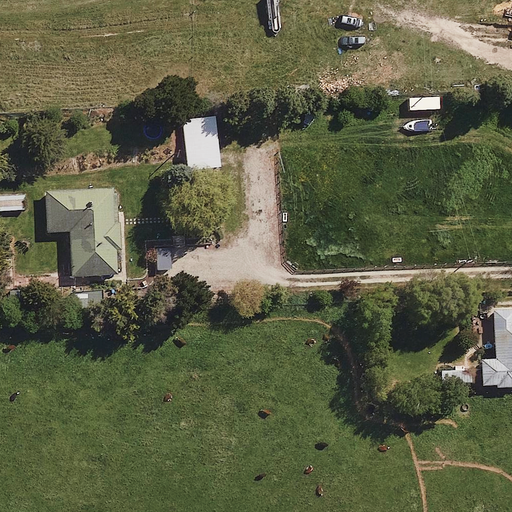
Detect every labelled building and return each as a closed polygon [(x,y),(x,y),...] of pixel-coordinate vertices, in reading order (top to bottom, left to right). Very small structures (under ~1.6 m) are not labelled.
[(218,116),(183,120),(188,171),(225,168),(218,116)] [(120,227),(118,191),(48,192),(50,234),(72,233),(73,276),(120,274),(118,250),(124,249),(123,226),(120,227)] [(0,197),(0,212),(25,211),(24,196),(0,197)] [(484,360),(486,387),(511,385),(511,309),(496,310),(498,359),(484,360)] [(444,371),(444,384),(474,383),(473,371),(444,371)]
